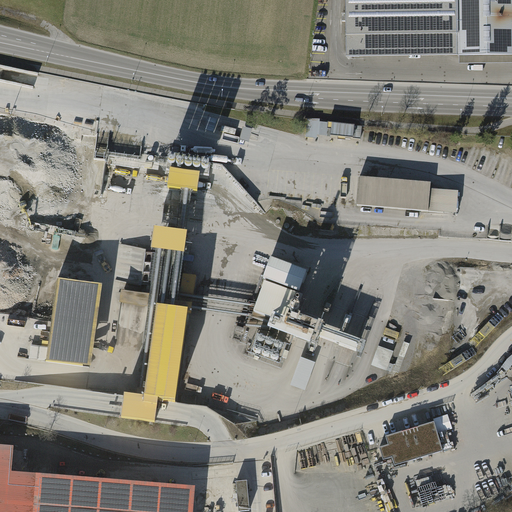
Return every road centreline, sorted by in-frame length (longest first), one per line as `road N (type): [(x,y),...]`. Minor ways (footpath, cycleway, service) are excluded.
road 1 (residential): [(0,412),(188,454),(224,451),(281,442),(460,386),(511,344)]
road 2 (primary): [(0,38),(250,90),(511,103)]
